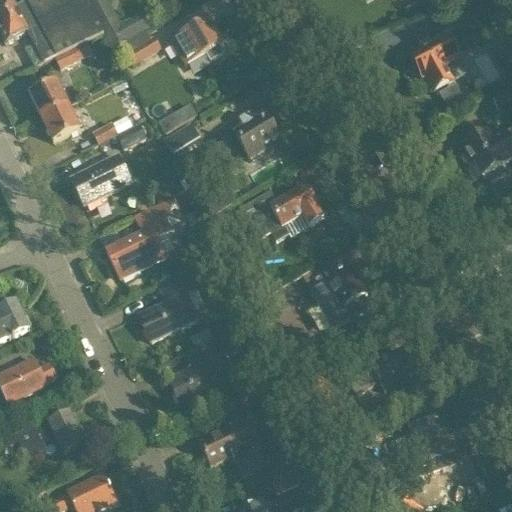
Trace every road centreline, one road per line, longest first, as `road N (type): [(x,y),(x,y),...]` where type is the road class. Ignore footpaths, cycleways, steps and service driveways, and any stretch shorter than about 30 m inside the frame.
road 1 (secondary): [(511,415),(275,0)]
road 2 (residential): [(173,511),(46,244)]
